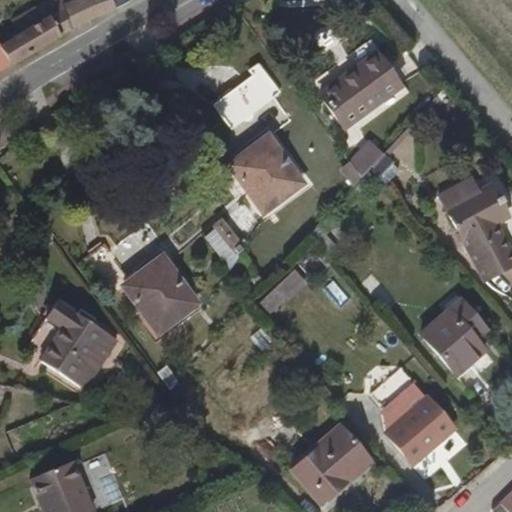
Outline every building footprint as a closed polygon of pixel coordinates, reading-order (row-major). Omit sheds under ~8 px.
[(65,3),(64,0),(48,0),(43,3),(51,18),(24,35),(20,32),(14,36),(16,39),(5,46),(17,63),(75,25),(65,3)] [(64,0),(65,3),(75,25),(97,14),(89,0),(64,0)] [(89,0),(97,14),(126,0),(89,0)] [(319,72),(356,119),(412,77),(375,29),(319,72)] [(0,71),(2,74),(17,63),(5,46),(0,39),(0,71)] [(215,89),(235,114),(273,82),(254,58),(215,89)] [(282,204),(321,172),(283,125),(246,156),(282,204)] [(377,176),(390,164),(369,141),(336,170),(351,186),(370,168),(377,176)] [(455,227),(492,295),(511,284),(511,256),(503,239),(511,233),(511,228),(498,203),(455,227)] [(216,227),(203,239),(227,266),(240,254),(216,227)] [(177,325),(213,296),(178,249),(141,278),(177,325)] [(270,314),(303,284),(291,272),(259,302),(270,314)] [(101,384),(133,334),(76,297),(64,316),(78,326),(59,357),(101,384)] [(483,332),(495,320),(476,299),(436,335),(471,371),(497,347),(489,338),(483,332)] [(501,326),(495,320),(483,332),(489,338),(501,326)] [(401,429),(428,459),(466,424),(412,364),(384,389),(406,414),(403,417),(408,422),(401,429)] [(358,472),(381,451),(354,423),(307,466),(341,501),(365,479),(358,472)] [(388,458),(381,451),(358,472),(365,479),(388,458)] [(35,511),(91,511),(69,463),(23,484),(35,511)]
